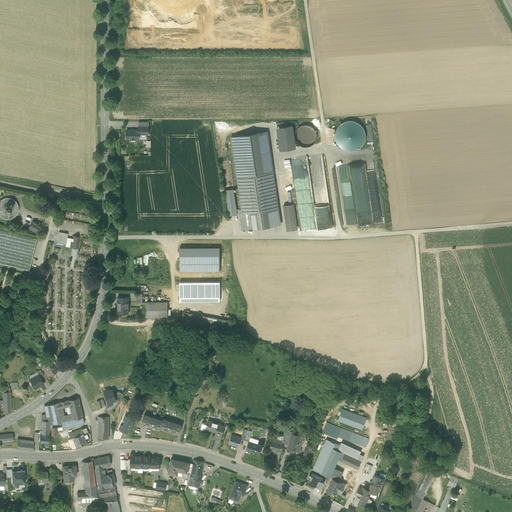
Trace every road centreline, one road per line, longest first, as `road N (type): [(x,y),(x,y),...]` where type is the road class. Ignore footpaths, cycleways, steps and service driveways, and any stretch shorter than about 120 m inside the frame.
road 1 (track): [(104,236),(338,238),(511,224)]
road 2 (unknown): [(304,0),(338,238)]
road 3 (tertiary): [(104,203),(104,0)]
road 4 (tertiary): [(67,375),(97,321),(104,203)]
road 5 (secondary): [(257,474),(166,447),(95,449)]
road 6 (track): [(414,231),(425,364)]
road 7 (track): [(0,345),(37,330),(41,284),(35,275),(0,267)]
